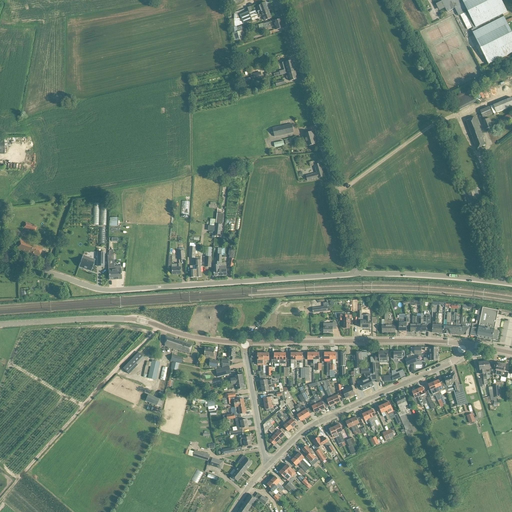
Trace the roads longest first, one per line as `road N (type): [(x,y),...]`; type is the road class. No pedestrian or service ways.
road 1 (tertiary): [(359,274),(110,290),(0,261)]
road 2 (unclassified): [(359,274),(281,0)]
road 3 (residential): [(266,466),(308,427),(456,359),(463,343)]
road 4 (track): [(158,326),(0,501)]
road 5 (secondary): [(463,343),(243,342)]
road 6 (tertiary): [(511,285),(359,274)]
road 7 (secondary): [(142,320),(0,324)]
road 8 (residential): [(266,466),(243,342)]
road 9 (track): [(436,123),(336,192)]
